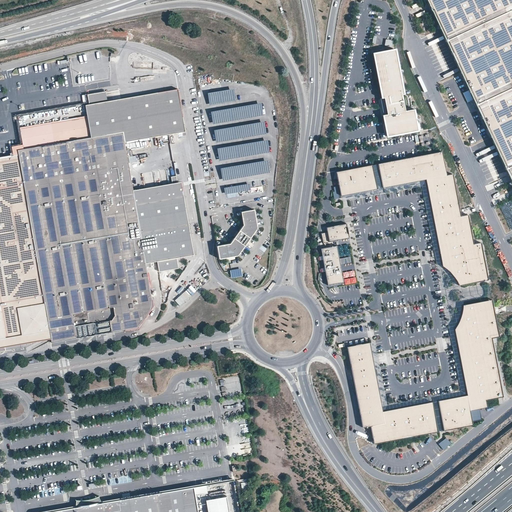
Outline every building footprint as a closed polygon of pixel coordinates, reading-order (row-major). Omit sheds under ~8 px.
[(511,0),(426,0),(511,183),(511,0)] [(383,118),(387,139),(418,133),(417,126),(414,112),(405,113),(402,96),(404,96),(395,52),(374,56),(382,101),(384,101),(387,117),(383,118)] [(176,81),(97,95),(100,113),(104,135),(99,136),(65,142),(36,147),(23,149),(18,150),(18,154),(15,154),(0,156),(0,341),(4,341),(7,340),(21,338),(31,336),(39,335),(49,333),(51,343),(58,341),(124,330),(124,331),(138,329),(154,306),(153,300),(152,300),(151,297),(146,268),(151,267),(150,262),(157,261),(159,272),(178,268),(176,258),(193,255),(181,186),(134,194),(133,190),(129,170),(124,138),(125,138),(124,134),(184,124),(176,81)] [(235,102),(233,90),(208,95),(210,107),(235,102)] [(263,116),(261,105),(211,113),(213,125),(263,116)] [(100,113),(20,127),(23,149),(36,147),(65,142),(99,136),(104,135),(100,113)] [(214,132),(216,144),(266,135),(264,123),(214,132)] [(267,141),(217,150),(219,162),(269,153),(267,141)] [(446,175),(442,152),(378,164),(383,188),(426,180),(442,266),(448,271),(452,275),(454,277),(456,281),(459,286),(488,280),(481,243),(474,244),(468,215),(461,216),(453,174),(446,175)] [(220,170),(222,182),(270,173),(267,162),(220,170)] [(377,189),(372,165),(336,172),(341,196),(377,189)] [(173,184),(182,183),(182,176),(172,176),(173,184)] [(225,195),(250,191),(249,185),(224,189),(225,195)] [(230,243),(217,246),(219,259),(237,256),(257,228),(254,209),(241,212),(243,225),(230,243)] [(349,238),(346,224),(327,228),(328,232),(322,234),(324,243),(349,238)] [(339,259),(336,246),(321,249),(328,285),(343,282),(340,265),(339,259)] [(350,257),(339,259),(340,265),(351,263),(350,257)] [(231,272),(232,278),(242,276),(241,270),(231,272)] [(191,296),(186,290),(175,301),(180,306),(191,296)] [(503,399),(492,340),(499,339),(492,302),(463,307),(463,311),(462,315),(462,318),(461,321),(459,324),(457,328),(454,331),(467,397),(439,403),(444,433),(473,427),(470,413),(487,409),(486,402),(503,399)] [(7,340),(4,341),(5,350),(22,348),(21,338),(7,340)] [(438,432),(432,402),(382,411),(369,342),(347,347),(365,440),(373,438),(374,444),(438,432)] [(439,443),(444,449),(451,443),(446,437),(439,443)] [(238,511),(232,474),(194,481),(199,511),(238,511)] [(199,511),(194,481),(87,500),(44,507),(40,511),(199,511)]
